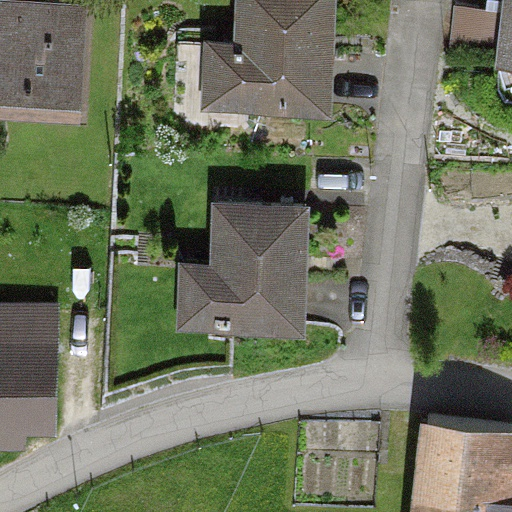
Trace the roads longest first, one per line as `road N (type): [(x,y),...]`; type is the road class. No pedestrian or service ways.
road 1 (residential): [(364,379),(266,385),(0,488)]
road 2 (residential): [(417,0),(364,379)]
road 3 (residential): [(511,407),(364,379)]
